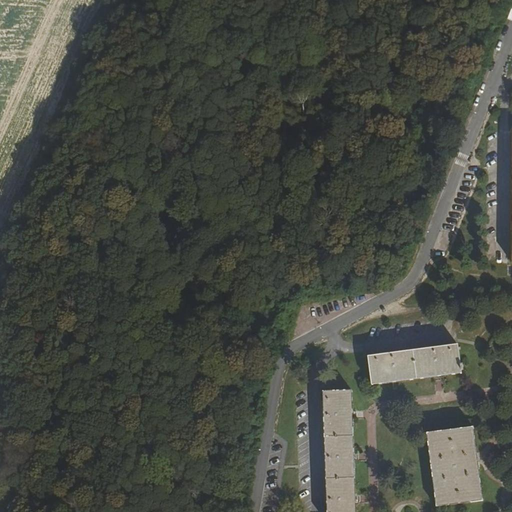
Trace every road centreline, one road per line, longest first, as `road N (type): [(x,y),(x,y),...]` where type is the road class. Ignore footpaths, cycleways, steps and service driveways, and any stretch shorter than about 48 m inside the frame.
road 1 (residential): [(244,511),(278,352),(408,274),(511,15)]
road 2 (unknown): [(347,347),(312,389),(312,481)]
